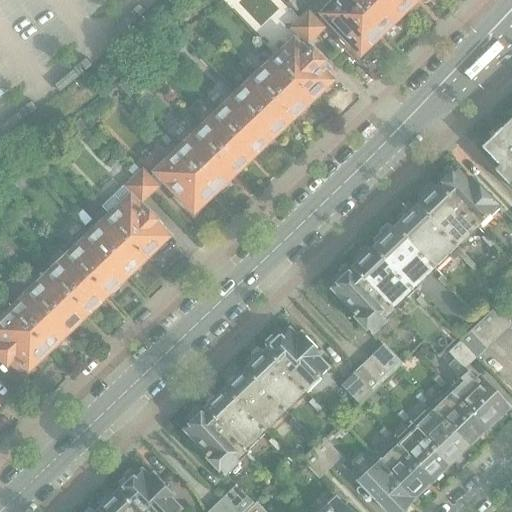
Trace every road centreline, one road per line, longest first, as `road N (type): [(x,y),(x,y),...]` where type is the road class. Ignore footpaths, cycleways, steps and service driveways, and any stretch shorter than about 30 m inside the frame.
road 1 (residential): [(0,511),(511,8)]
road 2 (primary): [(0,141),(186,0)]
